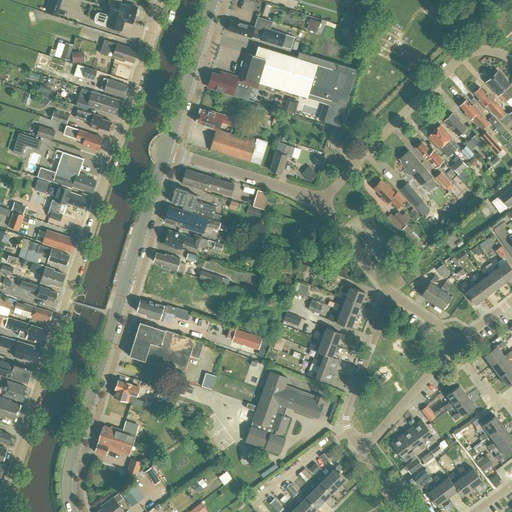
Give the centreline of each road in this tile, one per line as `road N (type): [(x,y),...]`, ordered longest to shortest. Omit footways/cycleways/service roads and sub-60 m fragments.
road 1 (unclassified): [(1,511),(160,0)]
road 2 (secondary): [(70,511),(69,460),(165,150)]
road 3 (residential): [(322,200),(463,55),(492,51),(511,60)]
road 4 (residential): [(322,200),(165,150)]
road 5 (secondary): [(165,150),(212,0)]
road 6 (residential): [(388,291),(346,411),(348,434)]
road 7 (residential): [(360,450),(458,343)]
